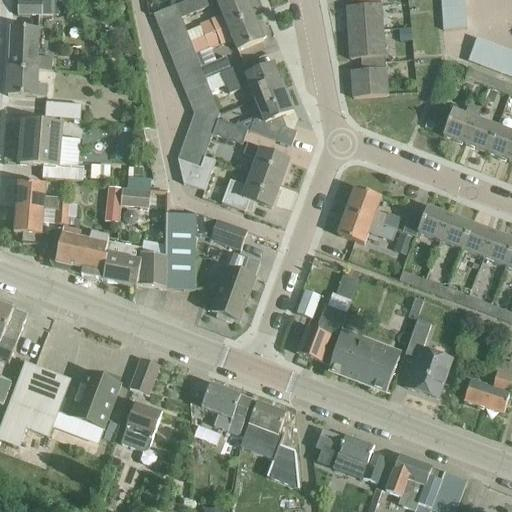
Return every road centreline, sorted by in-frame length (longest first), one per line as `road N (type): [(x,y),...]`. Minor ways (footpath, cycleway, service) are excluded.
road 1 (residential): [(136,0),(172,184),(183,203),(297,244)]
road 2 (tertiary): [(511,470),(251,374)]
road 3 (tertiary): [(251,374),(0,277)]
road 4 (residential): [(511,208),(335,139)]
road 5 (residential): [(335,139),(307,0)]
road 6 (residential): [(251,374),(297,244)]
